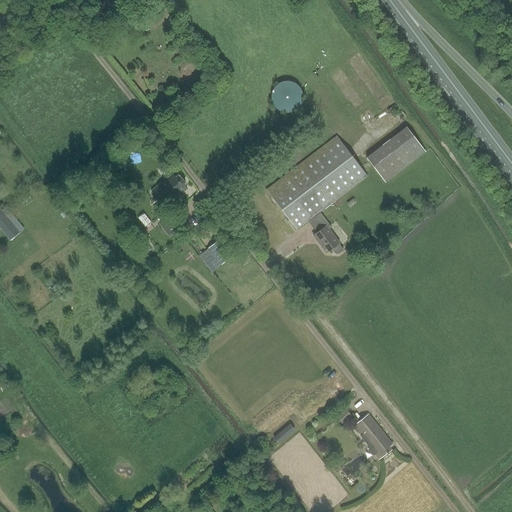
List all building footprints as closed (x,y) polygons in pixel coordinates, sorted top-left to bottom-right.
[(102,0),(112,12),(126,0),(102,0)] [(301,104),(302,101),(303,98),(302,96),(302,93),(301,90),(299,88),(297,86),(295,84),(292,83),(290,82),(287,82),(284,82),(281,83),(279,84),(276,86),(274,88),(273,90),(272,93),(271,95),(271,98),(271,101),(272,104),(273,106),(275,109),(277,111),(280,112),(282,113),(285,114),(288,114),(291,113),(294,112),(296,111),(298,109),(300,106),(301,104)] [(407,127),(366,158),(385,183),(426,153),(407,127)] [(368,177),(337,136),(266,190),(297,231),(368,177)] [(151,192),(164,208),(187,189),(185,186),(186,184),(179,175),(177,176),(174,173),(151,192)] [(20,233),(0,209),(0,229),(10,242),(20,233)] [(320,214),(310,222),(318,233),(313,236),(326,254),(332,250),(335,254),(336,255),(339,254),(344,250),(339,244),(340,244),(329,230),(331,228),(320,214)] [(179,230),(169,216),(158,225),(169,238),(179,230)] [(124,226),(131,236),(130,237),(139,248),(148,241),(139,230),(136,232),(130,222),(124,226)] [(234,256),(220,239),(208,249),(221,265),(234,256)] [(336,417),(341,424),(351,416),(345,409),(336,417)] [(379,461),(392,450),(390,448),(393,446),(368,415),(354,426),(366,442),(365,442),(371,450),(370,451),(369,452),(373,457),(375,457),(376,456),(379,461)] [(277,445),(295,431),(289,425),(272,439),(277,445)]
